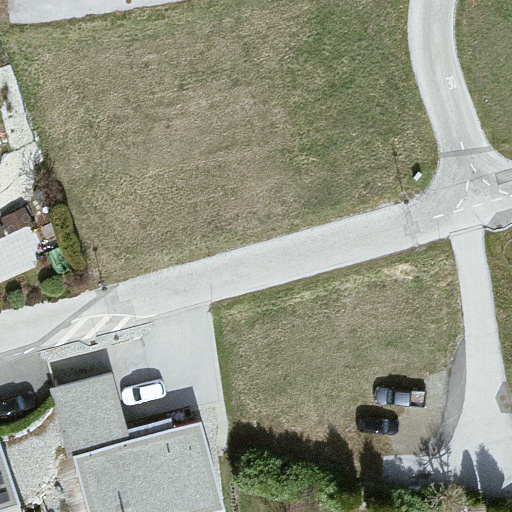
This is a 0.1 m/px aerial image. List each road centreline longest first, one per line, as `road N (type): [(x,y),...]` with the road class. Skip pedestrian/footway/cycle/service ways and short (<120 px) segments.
road 1 (residential): [(0,331),(464,199)]
road 2 (residential): [(435,0),(464,199)]
